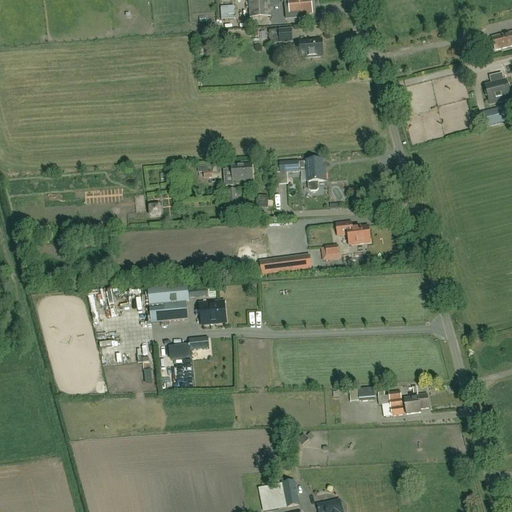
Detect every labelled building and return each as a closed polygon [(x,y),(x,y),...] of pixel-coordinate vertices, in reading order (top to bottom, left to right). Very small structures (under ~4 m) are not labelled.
[(248,0),(250,19),(271,17),(269,0),(248,0)] [(288,0),(289,16),(312,14),(310,0),(288,0)] [(234,7),(220,8),(221,21),(235,20),(234,7)] [(292,30),(269,32),(270,45),(293,43),(292,30)] [(495,51),(511,46),(511,32),(492,38),(495,51)] [(322,40),(299,42),(301,59),(323,58),(322,40)] [(492,85),(485,87),(490,105),(503,102),(502,99),(509,97),(508,92),(510,92),(508,87),(507,87),(505,82),(504,82),(502,74),(492,77),(493,82),(491,83),(492,85)] [(483,127),(508,121),(505,109),(480,115),(483,127)] [(450,121),(459,129),(467,119),(459,112),(450,121)] [(308,183),(308,190),(311,192),(317,192),(318,190),(318,183),(326,182),(325,173),(323,173),(322,161),(306,162),(298,163),(298,162),(280,164),(280,174),(299,173),(299,172),(307,172),(308,183)] [(232,182),(253,180),(252,165),(232,167),(232,182)] [(290,185),(288,175),(279,177),(281,187),(290,185)] [(226,192),(228,213),(240,213),(238,191),(226,192)] [(161,205),(149,207),(150,219),(162,217),(161,205)] [(349,246),(370,243),(368,227),(352,229),(351,223),(336,225),(337,237),(344,236),(344,233),(348,233),(349,246)] [(338,247),(333,247),(326,248),(327,257),(339,255),(338,247)] [(260,263),(262,276),(311,269),(310,256),(260,263)] [(187,290),(187,286),(163,288),(148,289),(149,307),(165,305),(165,310),(150,311),(151,324),(166,322),(187,321),(185,299),(188,299),(187,290)] [(207,288),(187,290),(188,299),(208,297),(207,288)] [(129,308),(136,306),(134,299),(127,301),(129,308)] [(202,326),(226,323),(224,303),(200,305),(202,326)] [(190,351),(209,349),(208,338),(190,340),(190,351)] [(130,344),(131,351),(147,350),(147,343),(130,344)] [(171,357),(183,356),(182,346),(170,347),(171,357)] [(413,389),(414,396),(410,397),(410,399),(404,399),(406,415),(421,413),(420,410),(429,409),(427,395),(418,396),(417,388),(413,389)] [(350,404),(360,403),(375,401),(374,389),(349,390),(350,404)] [(392,417),(404,416),(400,392),(388,394),(389,396),(392,417)] [(379,406),(382,406),(384,418),(392,417),(389,396),(385,397),(378,398),(379,406)] [(263,511),(269,511),(287,508),(300,506),(294,482),(282,484),(258,489),(263,511)] [(342,511),(340,502),(325,505),(325,504),(317,506),(318,511),(324,511),(326,511),(325,511),(342,511)]
